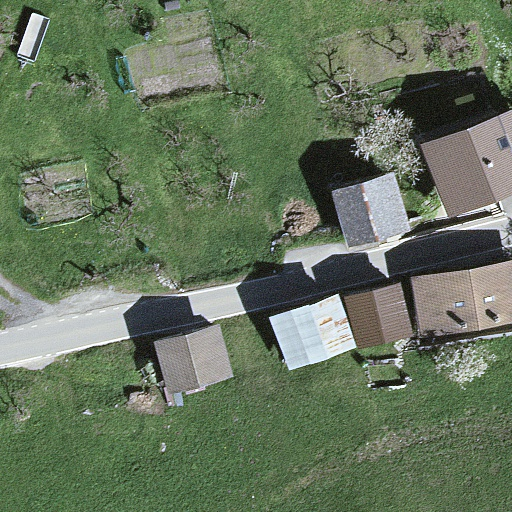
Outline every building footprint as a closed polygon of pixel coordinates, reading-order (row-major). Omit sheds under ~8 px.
[(511,106),(416,143),(444,213),(511,186),(511,106)] [(387,171),(326,192),(345,243),(405,222),(387,171)] [(320,201),(260,222),(275,263),(335,242),(320,201)] [(511,262),(411,277),(420,338),(511,324),(511,262)] [(389,279),(342,290),(359,360),(406,349),(389,279)] [(323,293),(260,316),(280,374),(344,352),(323,293)] [(214,326),(147,346),(164,398),(230,378),(214,326)]
